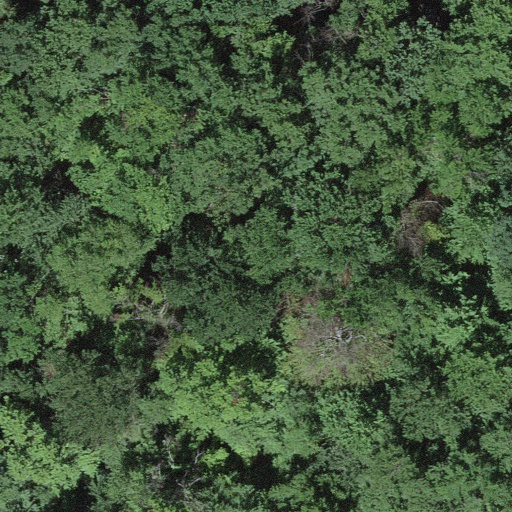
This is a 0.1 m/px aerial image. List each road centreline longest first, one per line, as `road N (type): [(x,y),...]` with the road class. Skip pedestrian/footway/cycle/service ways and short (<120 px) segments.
road 1 (track): [(0,325),(168,308),(511,244)]
road 2 (track): [(511,253),(436,300),(202,511)]
